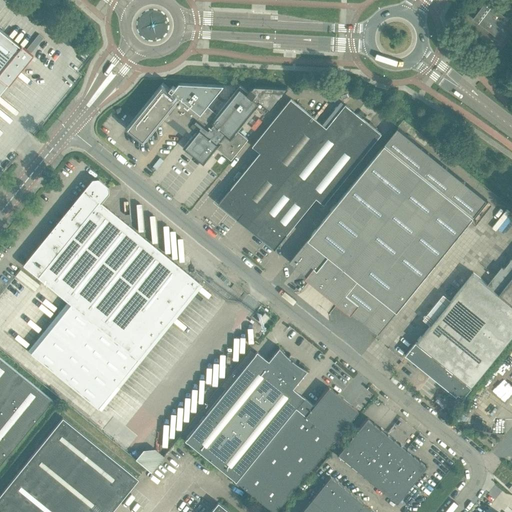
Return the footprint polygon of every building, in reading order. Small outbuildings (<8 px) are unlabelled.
[(508,18),(486,2),(473,18),(495,35),(508,18)] [(0,29),(0,90),(6,83),(30,54),(19,45),(0,29)] [(134,118),(126,128),(144,142),(167,113),(170,110),(190,126),(189,128),(195,133),(183,147),(204,164),(210,156),(217,148),(231,160),(248,139),(238,131),(261,102),(269,109),(268,110),(269,111),(288,88),(287,87),(255,86),(252,89),(251,88),(248,92),(240,85),(217,113),(208,105),(224,85),(179,83),(176,88),(172,85),(170,88),(162,82),(134,118)] [(252,220),(326,128),(291,99),(253,146),(261,152),(219,203),(238,219),(243,212),(252,220)] [(326,128),(252,220),(261,227),(256,233),(275,249),(316,197),(327,206),(333,197),(331,195),(381,133),(345,104),(326,128)] [(379,333),(487,199),(398,127),(290,261),(379,333)] [(116,385),(199,282),(193,278),(154,246),(107,208),(99,201),(106,192),(105,188),(97,181),(93,181),(75,203),(72,201),(67,208),(70,210),(24,265),(23,264),(22,265),(70,303),(30,353),(97,407),(116,385)] [(463,397),(511,337),(511,257),(484,291),(468,278),(416,342),(416,341),(405,355),(456,396),(458,393),(463,397)] [(262,324),(268,317),(264,313),(257,320),(262,324)] [(272,511),(275,511),(357,411),(342,398),(328,387),(313,405),(292,388),(306,370),(307,371),(307,370),(301,366),(295,362),(289,357),(283,352),(278,346),(278,347),(278,348),(268,361),(256,351),(184,440),(272,511)] [(0,463),(48,404),(51,400),(48,396),(0,358),(0,463)] [(0,511),(109,511),(137,478),(62,417),(48,435),(0,494),(0,511)] [(426,465),(367,417),(336,455),(395,503),(426,465)] [(373,511),(329,476),(300,511),(373,511)] [(229,511),(217,502),(209,511),(229,511)]
